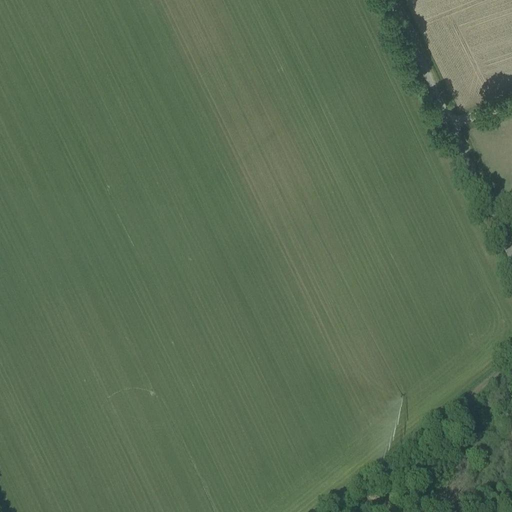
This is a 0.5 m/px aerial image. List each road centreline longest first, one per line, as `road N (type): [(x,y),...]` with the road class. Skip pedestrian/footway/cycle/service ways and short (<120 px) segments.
road 1 (unclassified): [(511,250),(393,0)]
road 2 (track): [(326,511),(511,361)]
